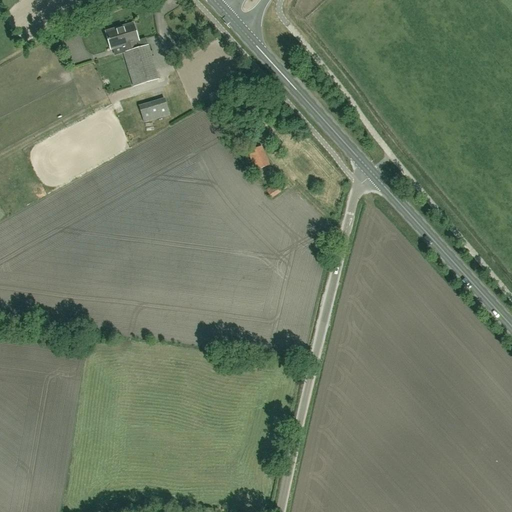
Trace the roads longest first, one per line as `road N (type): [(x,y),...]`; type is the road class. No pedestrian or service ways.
road 1 (unclassified): [(283,511),(349,216),(358,184),(372,172)]
road 2 (primary): [(511,326),(372,172)]
road 3 (primary): [(372,172),(232,19)]
